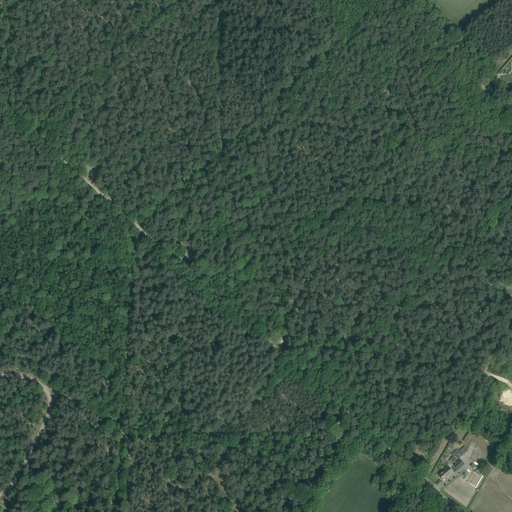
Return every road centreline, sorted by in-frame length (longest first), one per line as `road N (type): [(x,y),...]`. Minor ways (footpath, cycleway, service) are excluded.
road 1 (track): [(134,227),(115,504),(9,500),(4,511)]
road 2 (track): [(511,103),(219,284)]
road 3 (track): [(432,485),(220,302)]
road 4 (track): [(323,392),(511,198)]
road 5 (track): [(123,436),(218,433),(301,448),(335,402)]
road 6 (track): [(379,0),(218,150)]
road 7 (track): [(177,0),(28,134)]
road 8 (track): [(511,319),(423,478)]
road 9 (track): [(0,347),(96,194)]
road 10 (track): [(0,375),(25,376),(53,394),(9,500)]
road 11 (track): [(220,302),(218,150)]
road 12 (track): [(218,150),(215,0)]
road 13 (track): [(412,0),(511,102)]
